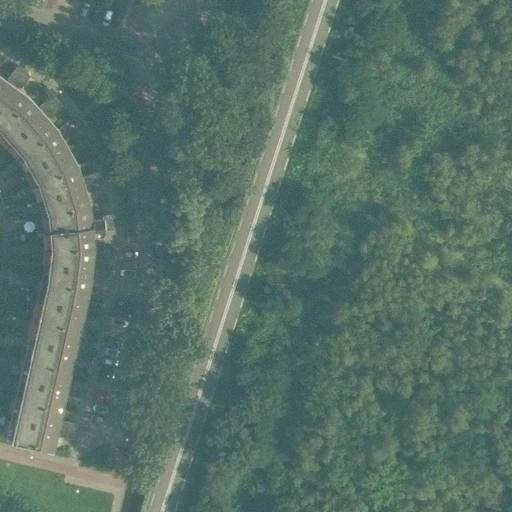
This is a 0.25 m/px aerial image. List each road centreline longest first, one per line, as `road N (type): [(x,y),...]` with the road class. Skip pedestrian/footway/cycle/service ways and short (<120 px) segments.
road 1 (primary): [(161,511),(324,0)]
road 2 (residential): [(114,434),(170,91),(159,50)]
road 3 (residential): [(159,50),(0,6)]
